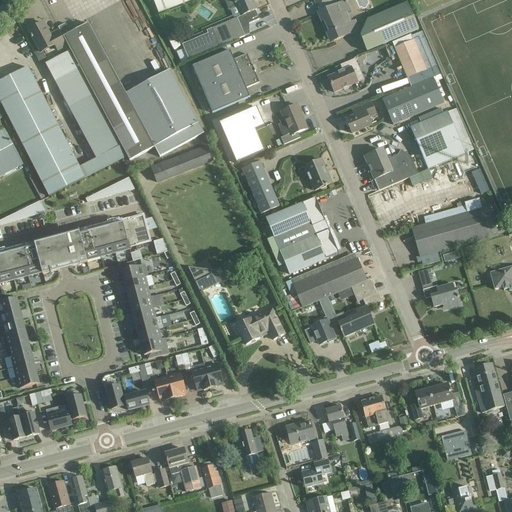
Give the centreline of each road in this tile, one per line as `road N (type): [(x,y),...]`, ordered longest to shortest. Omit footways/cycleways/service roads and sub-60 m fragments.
road 1 (residential): [(427,359),(274,0)]
road 2 (tertiary): [(108,444),(427,359)]
road 3 (residential): [(89,375),(112,355),(94,283),(47,295),(66,366),(77,374)]
